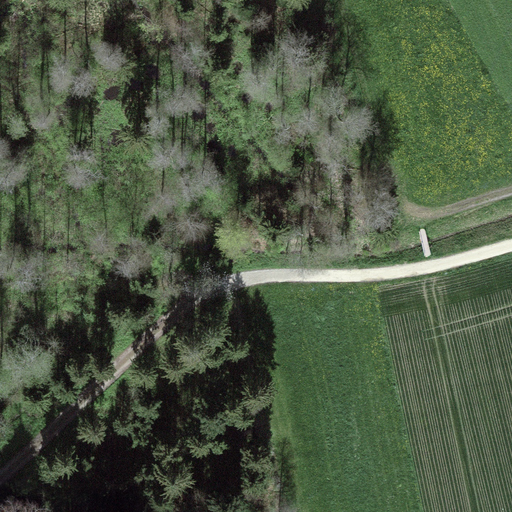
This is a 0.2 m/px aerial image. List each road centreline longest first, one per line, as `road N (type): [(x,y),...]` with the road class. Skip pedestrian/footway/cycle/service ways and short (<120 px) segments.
road 1 (track): [(511,243),(430,264),(333,275),(219,270),(0,471)]
road 2 (track): [(419,218),(391,197),(340,0)]
